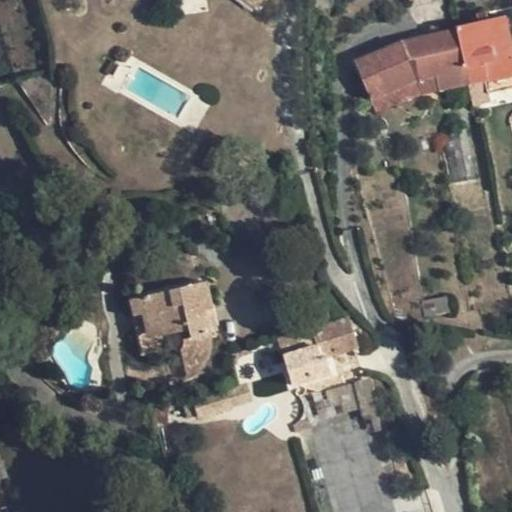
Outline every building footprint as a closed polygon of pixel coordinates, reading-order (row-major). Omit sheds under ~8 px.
[(242,0),(255,9),(260,2),(256,0),(242,0)] [(511,54),(503,15),(455,26),(456,29),(468,83),(485,79),(511,73),(511,72),(511,54)] [(468,83),(456,29),(401,41),(354,61),(371,100),(415,82),(435,77),(438,90),(468,83)] [(511,72),(511,73),(485,79),(487,92),(511,86),(511,72)] [(421,92),(438,90),(435,77),(415,82),(371,100),(375,111),(421,92)] [(443,131),(445,140),(451,140),(470,138),(475,138),(473,126),(443,131)] [(483,185),(475,138),(470,138),(451,140),(445,140),(454,190),(483,185)] [(214,142),(207,153),(228,150),(214,142)] [(230,151),(228,150),(207,153),(202,162),(217,171),(230,151)] [(206,281),(129,299),(142,353),(168,347),(165,335),(188,329),(190,338),(210,333),(203,310),(211,308),(206,281)] [(349,318),(336,322),(277,340),(283,358),(314,347),(319,359),(358,347),(349,318)] [(283,358),(287,370),(319,359),(314,347),(283,358)]
